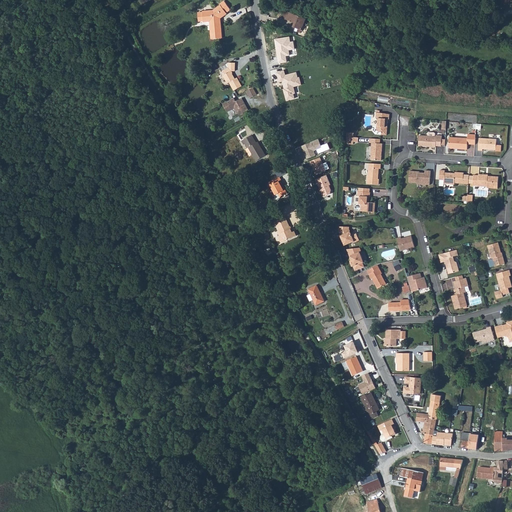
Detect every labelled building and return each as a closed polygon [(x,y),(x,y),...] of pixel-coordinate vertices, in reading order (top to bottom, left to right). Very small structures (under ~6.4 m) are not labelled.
[(203,11),(203,12),(204,21),(204,22),(210,21),(212,39),(222,38),(221,23),(219,23),(219,19),(220,18),(227,13),(231,10),(225,0),(220,4),(221,5),(213,10),(203,11)] [(305,19),(287,12),(284,19),(290,22),(290,21),(294,22),(293,23),(292,27),(295,28),(292,34),(295,35),(296,32),(299,34),(305,19)] [(224,75),(223,76),(224,78),(232,73),(231,72),(234,72),(235,71),(235,63),(228,64),(228,68),(222,72),(224,75)] [(220,68),(222,72),(228,68),(228,64),(225,65),(220,68)] [(205,70),(198,74),(202,80),(209,76),(205,70)] [(232,73),(224,78),(227,84),(229,83),(234,92),(242,87),(237,78),(235,80),(232,75),(232,74),(232,73)] [(256,94),(252,87),(246,91),(249,97),(256,94)] [(235,101),(233,97),(222,103),(227,111),(234,108),(237,113),(239,114),(248,109),(241,98),(235,101)] [(379,111),(376,111),(375,119),(377,119),(377,127),(376,127),(376,130),(378,133),(381,133),(381,136),(386,136),(387,128),(386,127),(386,124),(387,124),(387,120),(388,120),(389,115),(379,113),(379,111)] [(251,135),(245,139),(246,141),(246,142),(246,143),(245,144),(247,148),(248,147),(256,161),(265,155),(257,142),(256,143),(251,135)] [(445,145),(445,139),(442,139),(442,135),(436,135),(436,136),(419,135),(418,146),(436,147),(436,146),(441,146),(441,145),(445,145)] [(467,139),(448,138),(448,147),(450,149),(467,150),(467,145),(474,145),(475,135),(467,135),(467,139)] [(478,151),(482,152),(482,150),(485,150),(486,150),(489,150),(490,150),(495,151),(495,152),(500,152),(501,146),(496,146),(496,140),(479,139),(478,151)] [(319,140),(302,147),(304,152),(305,152),(307,158),(316,155),(314,151),(322,148),(319,140)] [(382,144),(372,144),(370,161),(381,161),(381,156),(381,152),(382,152),(382,144)] [(321,157),(310,162),(316,175),(327,171),(321,157)] [(380,170),(381,165),(369,164),(368,176),(367,176),(367,184),(378,185),(379,180),(378,180),(377,180),(377,176),(378,175),(379,170),(380,170)] [(429,185),(430,171),(425,171),(424,173),(418,173),(418,172),(409,171),(409,183),(417,183),(417,184),(429,185)] [(444,171),(439,171),(439,181),(443,181),(443,185),(454,185),(454,184),(468,185),(469,176),(463,175),(463,174),(455,173),(454,174),(451,174),(450,175),(448,175),(448,174),(444,173),(444,171)] [(478,176),(473,176),(472,186),(477,187),(478,185),(485,186),(486,187),(488,189),(497,189),(498,177),(487,177),(485,176),(484,175),(478,175),(478,176)] [(327,176),(316,180),(317,184),(318,184),(323,197),(332,194),(329,185),(331,185),(327,176)] [(271,184),(270,185),(276,195),(278,194),(280,197),(287,193),(283,187),(282,187),(279,181),(280,181),(281,180),(279,177),(270,181),(271,184)] [(358,192),(357,192),(357,197),(360,197),(359,205),(361,205),(360,212),(374,213),(374,203),(368,203),(367,203),(367,197),(369,197),(370,198),(370,193),(369,193),(370,189),(358,188),(358,192)] [(275,222),(280,232),(282,237),(280,238),(279,238),(281,242),(296,236),(294,231),(292,232),(285,217),(275,222)] [(349,227),(339,227),(339,231),(341,236),(341,238),(340,238),(343,246),(354,242),(354,243),(359,241),(356,233),(351,235),(349,229),(349,227)] [(401,238),(396,239),(400,252),(414,248),(411,236),(406,238),(406,239),(405,239),(403,239),(401,239),(401,238)] [(498,243),(487,246),(490,257),(492,258),(492,259),(487,260),(489,268),(494,266),(494,267),(504,264),(502,255),(501,256),(500,253),(498,243)] [(359,248),(347,250),(349,255),(351,256),(350,259),(351,261),(350,262),(352,267),(353,267),(355,270),(356,270),(363,268),(364,267),(362,263),(363,263),(360,253),(361,252),(359,248)] [(456,250),(439,255),(441,263),(445,262),(448,274),(459,271),(456,263),(454,261),(453,257),(456,256),(458,256),(456,250)] [(393,262),(397,270),(404,267),(401,259),(393,262)] [(377,265),(368,271),(369,274),(369,275),(372,279),(373,279),(374,278),(376,282),(375,282),(378,289),(386,284),(381,274),(382,274),(377,265)] [(509,270),(496,274),(500,290),(494,292),(496,299),(503,297),(502,295),(509,293),(508,288),(509,288),(509,286),(511,285),(509,276),(510,276),(509,270)] [(420,273),(407,277),(411,292),(427,288),(424,277),(421,278),(420,273)] [(453,301),(455,310),(467,306),(463,293),(466,293),(464,288),(468,286),(466,278),(463,279),(456,281),(452,282),(455,290),(456,295),(454,296),(453,296),(454,301),(453,301)] [(324,301),(317,286),(309,290),(316,305),(324,301)] [(389,303),(389,311),(410,310),(411,309),(410,301),(402,302),(402,303),(389,303)] [(502,325),(494,327),(497,338),(505,336),(508,338),(509,343),(511,341),(511,320),(510,322),(509,322),(509,323),(507,324),(502,325)] [(342,322),(335,325),(337,330),(344,327),(342,322)] [(337,330),(335,325),(325,330),(327,335),(337,330)] [(494,340),(490,327),(486,328),(487,329),(487,330),(483,331),(483,330),(472,333),(475,343),(482,341),(482,343),(494,340)] [(386,330),(386,339),(386,346),(396,346),(396,339),(400,339),(400,332),(400,330),(386,330)] [(353,342),(345,346),(347,351),(342,353),(344,359),(361,351),(359,346),(356,348),(353,342)] [(432,352),(424,352),(424,361),(432,361),(432,352)] [(396,354),(396,358),(398,358),(397,363),(397,371),(409,371),(409,354),(396,354)] [(356,357),(346,361),(353,376),(363,372),(356,357)] [(369,373),(362,376),(364,382),(358,385),(363,395),(376,389),(369,373)] [(405,393),(420,393),(421,378),(405,378),(405,383),(410,383),(410,388),(405,388),(405,393)] [(352,389),(346,392),(351,403),(358,400),(356,396),(355,397),(352,389)] [(363,418),(365,423),(378,416),(376,412),(379,410),(371,392),(361,397),(369,414),(366,416),(367,416),(363,418)] [(428,415),(428,418),(436,420),(439,402),(440,403),(441,396),(432,394),(430,401),(431,401),(428,415)] [(417,413),(416,421),(425,422),(427,423),(425,434),(433,435),(434,431),(435,426),(436,420),(428,418),(428,415),(417,413)] [(391,420),(377,427),(380,432),(382,431),(386,439),(387,440),(391,438),(391,437),(395,435),(392,426),(394,425),(391,420)] [(432,444),(436,445),(444,446),(446,433),(438,433),(438,431),(434,431),(433,435),(432,444)] [(495,441),(495,450),(503,450),(503,438),(503,431),(495,431),(495,441)] [(463,440),(461,447),(468,448),(471,433),(462,432),(461,440),(463,440)] [(446,433),(444,446),(451,446),(453,434),(446,433)] [(471,433),(468,448),(477,449),(479,438),(479,435),(471,433)] [(425,434),(423,443),(432,444),(433,435),(425,434)] [(507,438),(503,438),(503,450),(511,450),(511,449),(511,448),(511,439),(508,439),(507,438)] [(381,443),(375,446),(380,454),(386,452),(381,443)] [(440,470),(446,470),(446,467),(457,468),(456,472),(454,478),(451,477),(449,485),(455,487),(463,461),(460,460),(441,459),(440,470)] [(498,478),(498,473),(503,474),(504,469),(504,461),(497,461),(497,468),(497,469),(495,469),(495,468),(491,467),(491,468),(479,467),(477,478),(493,479),(493,480),(496,483),(502,483),(502,478),(498,478)] [(399,468),(396,480),(407,483),(406,487),(415,489),(414,491),(420,493),(421,486),(423,473),(399,468)] [(377,474),(360,481),(366,494),(382,488),(377,474)] [(369,511),(380,511),(377,499),(368,502),(370,511),(369,511)]
